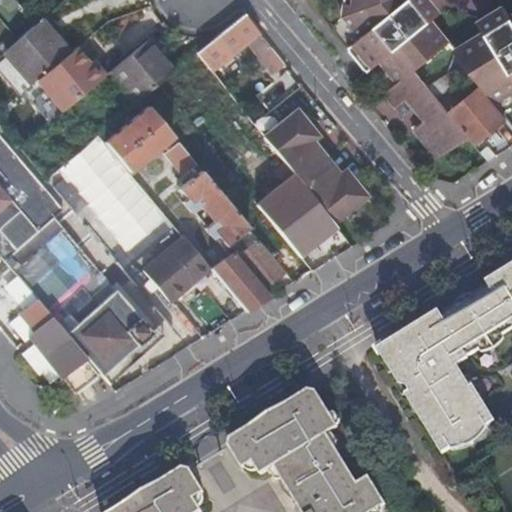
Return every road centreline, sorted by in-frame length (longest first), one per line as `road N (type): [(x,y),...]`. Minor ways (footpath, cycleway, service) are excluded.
road 1 (secondary): [(38,485),(450,234)]
road 2 (residential): [(450,234),(278,30)]
